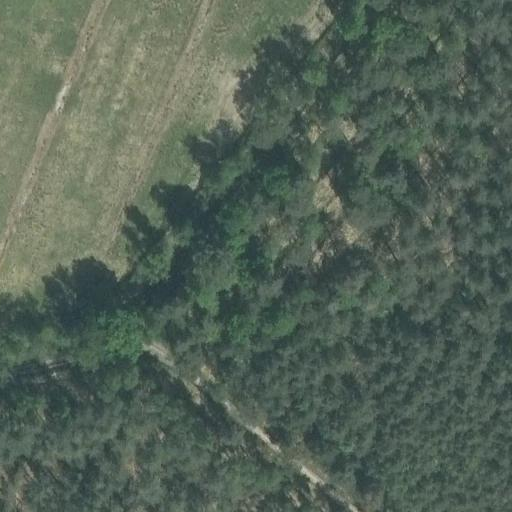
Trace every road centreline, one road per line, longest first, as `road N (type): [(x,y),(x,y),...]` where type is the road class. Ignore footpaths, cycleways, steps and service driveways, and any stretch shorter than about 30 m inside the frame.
road 1 (track): [(344,511),(110,326)]
road 2 (track): [(110,326),(72,349),(0,372)]
